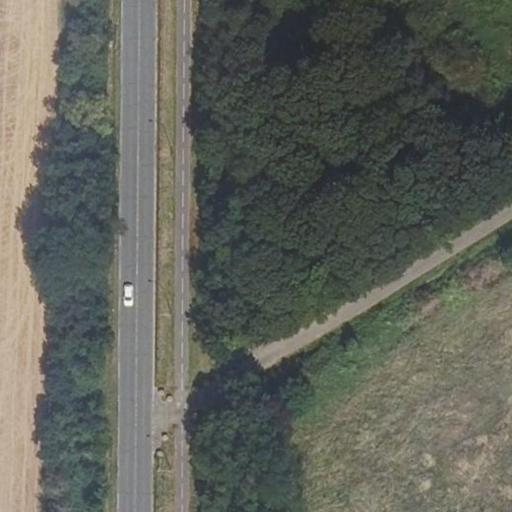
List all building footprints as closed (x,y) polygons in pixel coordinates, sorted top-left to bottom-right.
[(511,276),(494,286),(506,313),(511,309),(511,276)] [(511,404),(511,379),(500,391),(511,404)] [(435,434),(457,414),(436,391),(414,412),(435,434)] [(464,470),(474,462),(460,445),(451,453),(464,470)] [(490,509),(511,498),(511,487),(503,468),(476,481),(490,509)]
